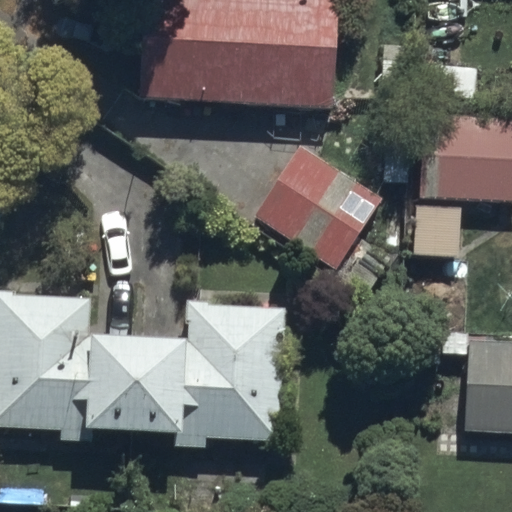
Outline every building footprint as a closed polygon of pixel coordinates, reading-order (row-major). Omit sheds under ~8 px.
[(336,144),(339,0),(142,0),(139,121),(279,124),(279,143),(336,144)] [(511,215),(511,123),(420,119),(412,271),(458,273),(461,222),(456,222),(456,213),(511,215)] [(384,212),(299,157),(258,232),(337,284),(384,212)] [(280,457),(284,326),(276,325),(277,315),(186,312),(185,353),(90,350),(91,314),(0,311),(0,445),(61,447),(61,459),(206,464),(207,455),(280,457)] [(511,447),(511,356),(466,354),(464,446),(511,447)]
